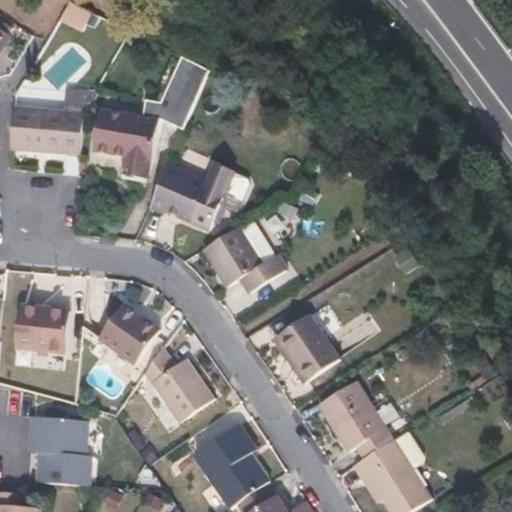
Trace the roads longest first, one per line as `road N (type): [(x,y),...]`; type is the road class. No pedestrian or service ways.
road 1 (residential): [(337,511),(182,288),(132,262),(55,253),(0,202)]
road 2 (motorway): [(423,0),(511,101)]
